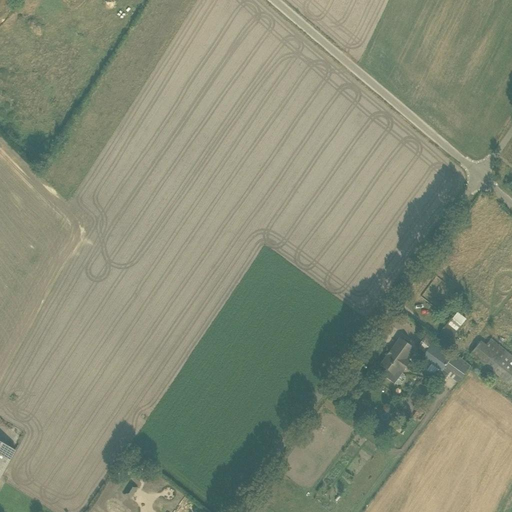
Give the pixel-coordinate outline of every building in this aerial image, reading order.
[(441,332),(450,339),(455,333),(446,325),(441,332)] [(511,356),(500,347),(499,346),(491,339),(486,346),(481,342),(471,355),(508,384),(511,379),(511,356)] [(413,349),(400,340),(391,352),(392,353),(390,356),(388,355),(381,366),(386,370),(383,375),(391,381),(398,370),(402,373),(410,362),(406,359),(413,349)] [(433,379),(439,371),(441,372),(444,368),(460,380),(470,366),(457,357),(454,354),(452,357),(431,343),(421,358),(430,365),(424,373),(433,379)] [(0,478),(15,451),(0,443),(0,478)]
